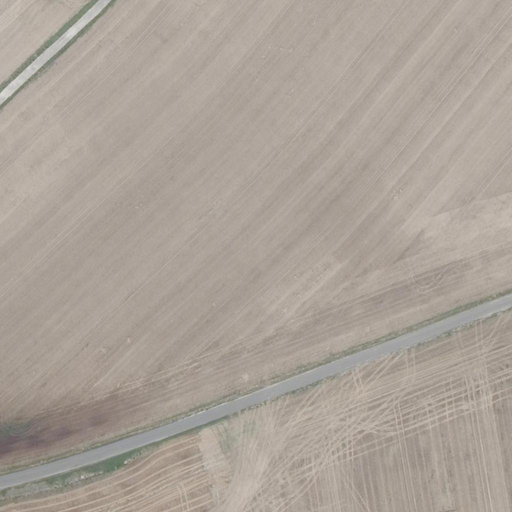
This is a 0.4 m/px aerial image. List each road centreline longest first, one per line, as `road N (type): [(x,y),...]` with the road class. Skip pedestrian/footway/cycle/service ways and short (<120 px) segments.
road 1 (unclassified): [(0,483),(148,438),(511,300)]
road 2 (track): [(103,0),(0,98)]
